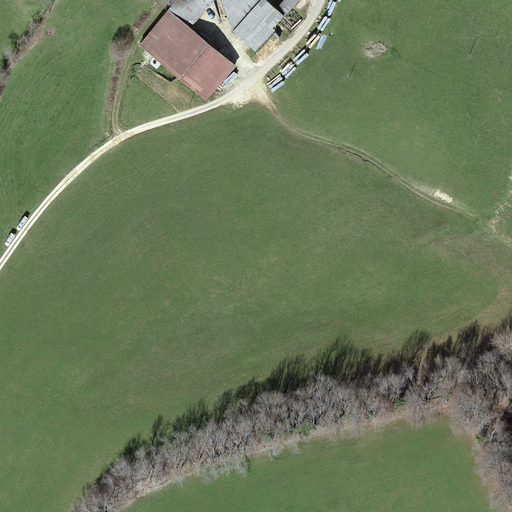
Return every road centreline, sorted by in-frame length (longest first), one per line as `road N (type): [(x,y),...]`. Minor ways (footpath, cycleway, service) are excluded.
road 1 (track): [(322,0),(284,59),(255,84),(272,111),(288,129),(357,153),(507,243)]
road 2 (residential): [(255,84),(215,108),(124,135),(98,151),(67,179),(0,270)]
